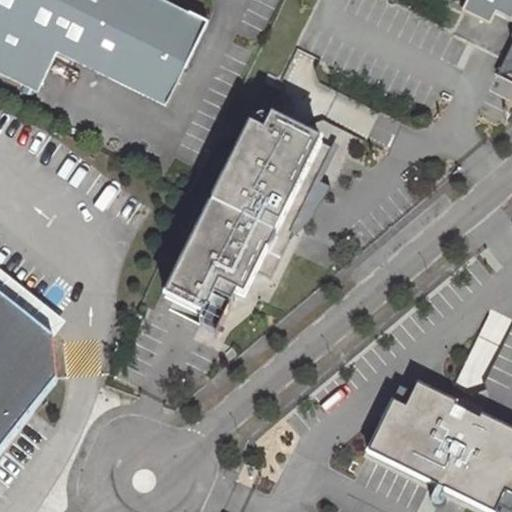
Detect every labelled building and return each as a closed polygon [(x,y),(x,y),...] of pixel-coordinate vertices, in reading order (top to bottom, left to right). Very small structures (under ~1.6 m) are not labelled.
[(0,0),(0,73),(37,92),(56,55),(165,110),(206,30),(147,0),(0,0)] [(511,0),(467,0),(460,14),(488,28),(493,17),(511,26),(511,0)] [(511,46),(495,79),(511,74),(511,46)] [(208,304),(234,317),(254,276),(318,148),(268,123),(262,136),(246,128),(159,300),(199,319),(208,304)] [(318,148),(254,276),(268,283),(333,155),(318,148)] [(0,285),(64,332),(72,321),(0,268),(0,285)] [(0,455),(34,413),(61,379),(56,340),(0,295),(0,455)] [(511,511),(511,460),(377,409),(322,511),(511,511)]
